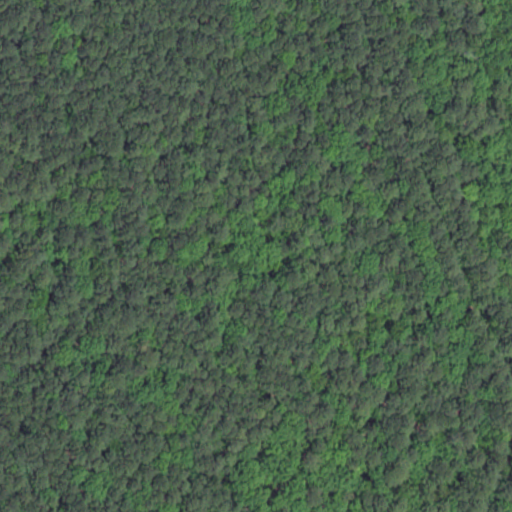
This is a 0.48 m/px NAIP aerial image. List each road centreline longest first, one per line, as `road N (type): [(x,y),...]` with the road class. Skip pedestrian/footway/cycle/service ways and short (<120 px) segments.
road 1 (track): [(0,412),(333,126),(402,100)]
road 2 (track): [(511,470),(428,131),(402,100),(364,0)]
